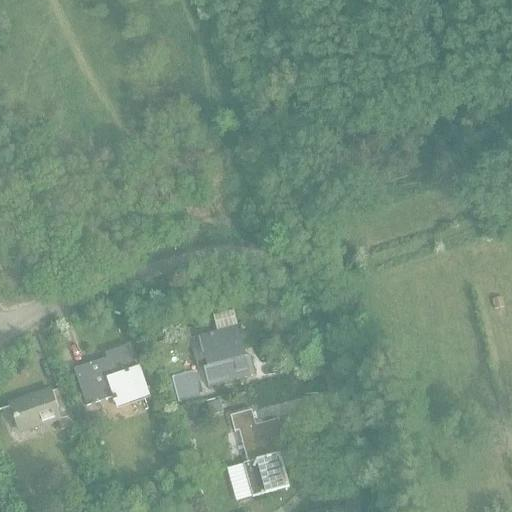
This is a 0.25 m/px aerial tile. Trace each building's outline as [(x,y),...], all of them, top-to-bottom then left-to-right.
[(249,356),(245,357),(233,311),(213,316),(217,331),(198,336),(206,367),(203,368),(208,388),(254,375),(249,356)] [(139,367),(136,368),(128,346),(112,351),(114,356),(74,370),(87,406),(113,397),(116,407),(149,396),(139,367)] [(49,392),(10,406),(19,431),(57,417),(61,431),(76,426),(70,409),(67,400),(54,405),(49,392)] [(250,460),(286,450),(278,419),(255,425),(251,410),(229,416),(234,432),(242,430),(250,460)] [(286,450),(250,460),(250,462),(242,465),(251,498),(288,487),(280,455),(287,453),(286,450)]
